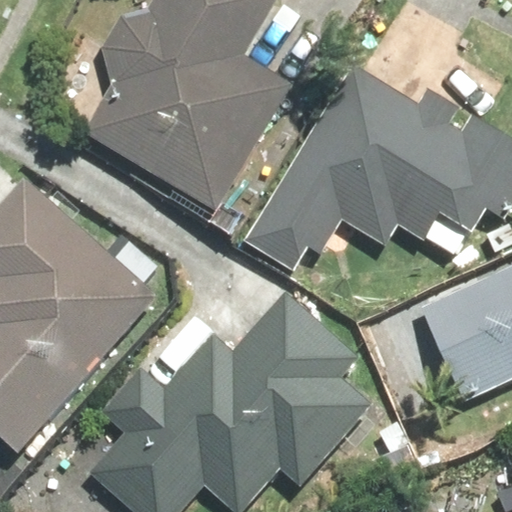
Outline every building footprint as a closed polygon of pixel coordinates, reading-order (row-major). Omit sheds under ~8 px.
[(219,199),(292,70),(246,44),(270,0),(148,0),(125,7),(106,40),(111,73),(116,75),(87,125),(219,199)] [(353,54),(244,234),(295,264),(309,242),(321,249),(344,210),(387,236),(398,217),(425,233),(445,201),(475,219),(487,199),(507,211),(511,202),(511,129),(429,79),(420,93),(353,54)] [(0,425),(19,442),(162,281),(29,164),(0,196),(0,425)] [(511,256),(423,298),(466,389),(511,367),(511,256)] [(215,326),(92,465),(145,511),(173,511),(205,477),(239,507),(280,460),(299,477),(376,391),(347,365),(362,348),(287,282),(233,342),(215,326)] [(447,511),(437,488),(380,511),(447,511)]
